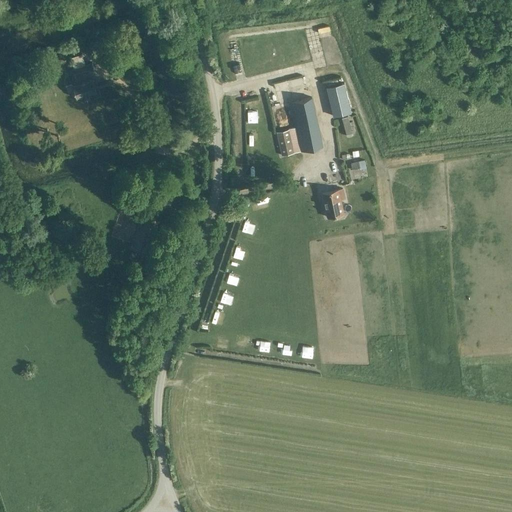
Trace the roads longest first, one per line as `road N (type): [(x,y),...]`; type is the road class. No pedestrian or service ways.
road 1 (unclassified): [(165,480),(156,416),(160,373),(215,196),(216,115),(190,0)]
road 2 (unknown): [(217,143),(158,144),(129,79),(100,65)]
